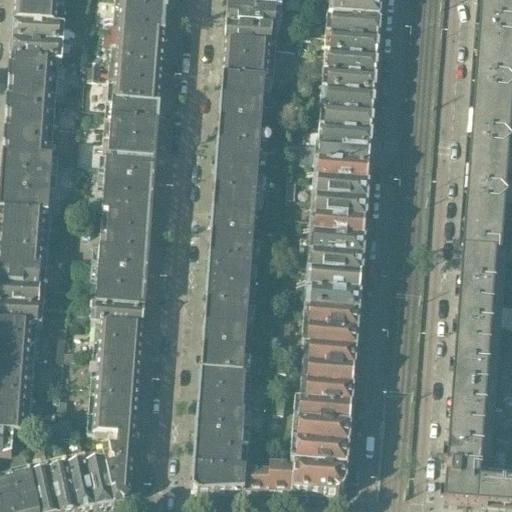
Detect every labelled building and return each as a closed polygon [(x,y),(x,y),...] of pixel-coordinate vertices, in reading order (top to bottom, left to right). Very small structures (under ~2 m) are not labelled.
[(62,0),(13,0),(11,29),(60,33),(60,32),(62,0)] [(164,23),(166,4),(114,0),(112,19),(164,23)] [(281,6),(281,0),(226,0),(225,12),(275,16),(275,6),(281,6)] [(378,8),(378,0),(328,0),(328,4),(378,8)] [(511,0),(479,0),(478,8),(511,10),(511,0)] [(377,27),(378,8),(328,4),(327,23),(377,27)] [(511,10),(478,8),(476,35),(511,37),(511,10)] [(275,16),(225,12),(224,31),(275,35),(279,35),(279,26),(274,26),(275,16)] [(288,18),(286,48),(294,48),(297,18),(288,18)] [(163,41),(164,23),(112,19),(111,37),(163,41)] [(376,45),(377,27),(327,23),(325,23),(323,41),(376,45)] [(60,33),(11,29),(10,47),(61,51),(63,32),(60,32),(60,33)] [(275,35),(224,31),(223,50),(274,54),(275,35)] [(511,37),(476,35),(474,63),(511,65),(511,37)] [(162,59),(163,41),(111,37),(110,55),(162,59)] [(374,64),(376,45),(323,41),(322,60),(374,64)] [(61,51),(10,47),(9,65),(56,69),(56,70),(60,70),(61,51)] [(274,54),(223,50),(220,86),(262,90),(271,91),(274,54)] [(160,77),(162,59),(110,55),(108,73),(160,77)] [(373,83),(374,64),(322,60),(321,79),(373,83)] [(511,85),(511,65),(474,63),(472,91),(511,94),(511,85)] [(56,69),(9,65),(6,97),(54,101),(56,70),(56,69)] [(159,96),(160,77),(108,73),(107,92),(159,96)] [(371,103),(373,83),(321,79),(319,99),(371,103)] [(262,90),(220,86),(215,154),(257,157),(262,90)] [(511,94),(472,91),(470,119),(509,122),(511,94)] [(157,114),(159,96),(107,92),(105,109),(157,114)] [(54,101),(6,97),(4,129),(52,132),(54,101)] [(370,121),(371,103),(319,99),(318,117),(370,121)] [(157,114),(105,109),(103,128),(156,131),(157,114)] [(369,140),(370,121),(318,117),(316,136),(318,136),(369,140)] [(509,122),(470,119),(468,147),(507,150),(509,122)] [(153,169),(155,150),(156,131),(103,128),(100,166),(104,166),(104,165),(153,169)] [(52,132),(4,129),(1,162),(49,165),(52,132)] [(367,162),(369,140),(318,136),(317,152),(316,158),(367,162)] [(507,150),(468,147),(466,175),(505,178),(507,150)] [(316,172),(316,158),(317,152),(288,149),(286,169),(316,172)] [(257,157),(215,154),(212,200),(254,203),(257,157)] [(366,175),(367,162),(316,158),(316,172),(317,172),(366,175)] [(50,165),(49,165),(1,162),(0,180),(0,217),(46,221),(50,165)] [(149,224),(152,187),(153,169),(104,165),(104,166),(100,220),(149,224)] [(365,194),(366,175),(317,172),(317,182),(312,182),(311,190),(316,191),(365,194)] [(505,178),(466,175),(464,203),(503,205),(505,178)] [(365,194),(316,191),(315,200),(310,200),(309,209),(314,209),(363,213),(365,194)] [(254,203),(212,200),(207,268),(249,272),(254,203)] [(503,205),(464,203),(462,230),(501,233),(503,205)] [(363,213),(314,209),(314,219),(309,219),(308,228),(313,228),(362,231),(363,213)] [(46,221),(0,217),(0,272),(44,276),(49,221),(46,221)] [(146,260),(148,242),(149,224),(100,220),(98,256),(146,260)] [(362,231),(313,228),(312,237),(307,236),(306,246),(311,246),(361,250),(362,231)] [(501,233),(462,230),(460,259),(465,259),(464,268),(503,271),(504,261),(499,261),(501,233)] [(361,250),(311,246),(310,257),(306,256),(305,265),(310,266),(359,269),(361,250)] [(142,315),(145,279),(146,260),(98,256),(94,311),(142,315)] [(359,269),(310,266),(309,275),(305,274),(303,283),(308,283),(358,287),(359,269)] [(464,511),(511,511),(511,480),(488,479),(503,271),(464,268),(459,267),(444,474),(450,474),(449,484),(444,484),(442,511),(464,511)] [(249,272),(207,268),(203,314),(246,317),(249,272)] [(44,276),(0,272),(0,292),(43,295),(43,294),(44,276)] [(358,287),(308,283),(307,292),(303,292),(302,301),(304,301),(357,305),(358,287)] [(43,295),(0,292),(0,311),(42,315),(43,295)] [(357,305),(304,301),(304,308),(307,308),(307,320),(355,323),(357,305)] [(42,315),(0,311),(0,328),(34,330),(35,332),(40,332),(42,315)] [(142,315),(94,311),(94,312),(88,312),(88,313),(90,313),(89,331),(94,331),(94,329),(141,333),(142,315)] [(246,317),(203,314),(198,379),(241,382),(246,317)] [(355,323),(307,320),(306,330),(302,329),(301,339),(354,342),(355,323)] [(34,330),(0,328),(0,365),(32,368),(35,332),(34,330)] [(141,333),(94,329),(94,331),(91,367),(138,371),(141,333)] [(354,342),(301,339),(301,347),(307,347),(306,356),(352,360),(354,342)] [(352,360),(306,356),(305,365),(301,365),(300,372),(351,376),(352,360)] [(32,368),(0,365),(0,420),(28,422),(32,368)] [(138,371),(91,367),(87,421),(134,425),(138,371)] [(351,376),(300,372),(300,379),(305,379),(304,391),(350,395),(351,376)] [(241,382),(198,379),(196,416),(247,419),(249,383),(241,383),(241,382)] [(350,395),(304,391),(303,400),(298,400),(297,409),(349,413),(350,395)] [(297,409),(297,415),(296,423),(291,422),(291,427),(347,431),(349,413),(297,409)] [(247,419),(196,416),(192,473),(244,476),(248,420),(247,420),(247,419)] [(28,422),(0,420),(0,438),(11,439),(11,441),(26,442),(28,422)] [(134,425),(87,421),(85,442),(107,444),(108,442),(133,444),(134,425)] [(70,425),(57,425),(57,429),(40,428),(39,434),(27,433),(27,440),(56,442),(57,437),(69,438),(70,425)] [(347,431),(291,427),(289,450),(294,450),(293,460),(288,459),(287,469),(292,469),(344,473),(347,431)] [(11,439),(0,438),(0,463),(10,462),(11,441),(11,439)] [(133,444),(108,442),(107,444),(107,454),(108,461),(109,464),(131,466),(133,444)] [(73,511),(64,469),(59,448),(47,451),(52,472),(47,473),(55,511),(73,511)] [(109,464),(108,461),(101,463),(112,511),(114,511),(123,511),(129,504),(131,466),(109,464)] [(112,511),(101,463),(84,466),(93,511),(112,511)] [(83,465),(64,469),(73,511),(93,511),(84,466),(83,466),(83,465)] [(267,470),(267,478),(265,500),(290,500),(292,469),(287,469),(287,472),(267,470)] [(344,473),(292,469),(290,500),(336,503),(342,497),(344,473)] [(55,511),(47,473),(28,477),(35,511),(55,511)] [(244,476),(192,473),(190,497),(195,503),(241,500),(242,500),(244,476)] [(267,478),(244,476),(242,500),(265,500),(267,478)] [(10,483),(0,485),(0,511),(35,511),(28,477),(9,481),(10,483)]
